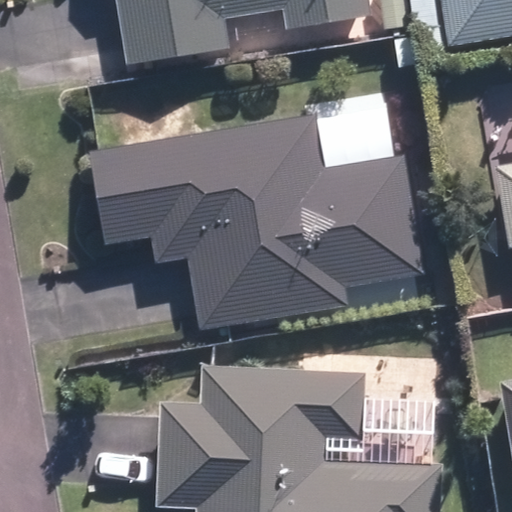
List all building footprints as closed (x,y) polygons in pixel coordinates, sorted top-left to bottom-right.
[(114,0),(124,63),(233,47),(229,19),(283,11),(286,32),(373,18),(370,0),(114,0)] [(511,0),(438,0),(442,25),(413,30),(417,55),(511,39),(511,0)] [(188,255),(199,327),(350,305),(347,287),(426,275),(407,151),(383,155),(378,117),(320,125),(318,111),(222,126),(215,81),(98,99),(106,146),(88,149),(102,243),(148,236),(152,261),(188,255)] [(511,247),(511,165),(492,169),(505,249),(511,247)] [(197,506),(196,511),(440,511),(443,463),(330,458),(331,439),(360,440),(363,371),(201,363),(199,405),(161,403),(156,505),(197,506)] [(511,375),(500,377),(511,452),(511,375)]
